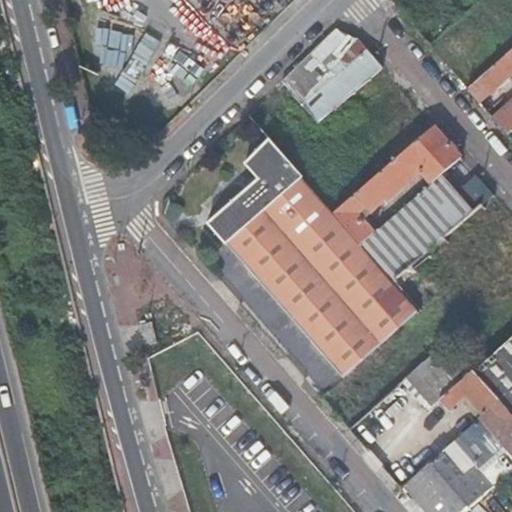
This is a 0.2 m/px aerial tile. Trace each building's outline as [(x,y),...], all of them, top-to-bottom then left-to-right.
[(391,0),(404,14),(413,6),(407,0),(391,0)] [(284,82),(294,94),(358,37),(351,30),(337,30),(315,52),(319,56),(314,61),(310,57),(284,82)] [(368,48),(304,105),(319,122),(382,65),(368,48)] [(511,50),(470,88),(481,101),(511,73),(511,50)] [(315,52),(310,57),(314,61),(319,56),(315,52)] [(507,131),(511,126),(511,102),(495,117),(507,131)] [(442,171),(461,154),(434,123),(335,212),(362,242),(374,231),(358,212),(365,205),(370,210),(419,167),(431,181),(442,171)] [(367,356),(422,308),(395,279),(362,242),(335,212),(308,182),(269,139),(247,161),(262,178),(268,185),(256,196),(250,189),(211,223),(228,244),(229,243),(345,375),(346,375),(352,369),(367,356)] [(413,263),(474,208),(442,171),(431,181),(374,231),(362,242),(395,279),(413,263)] [(262,178),(250,189),(256,196),(268,185),(262,178)] [(151,340),(145,319),(133,323),(139,343),(151,340)] [(511,333),(474,368),(501,398),(511,411),(511,333)] [(474,368),(449,339),(409,374),(434,402),(443,394),(474,368)] [(501,398),(474,368),(443,394),(452,405),(466,393),(483,413),(501,398)] [(511,468),(511,411),(501,398),(483,413),(458,435),(474,455),(498,434),(511,449),(511,457),(503,466),(509,472),(511,468)] [(364,417),(357,435),(376,441),(382,423),(364,417)] [(405,481),(431,511),(460,511),(494,483),(455,438),(405,481)]
